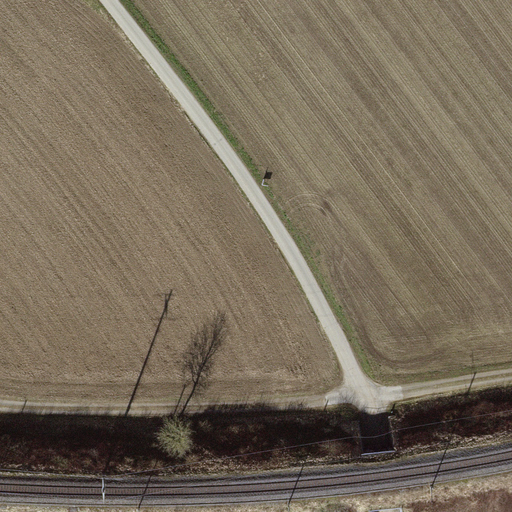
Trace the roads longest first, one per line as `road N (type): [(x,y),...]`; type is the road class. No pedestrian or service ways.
road 1 (track): [(387,511),(365,401),(256,193),(110,0)]
road 2 (track): [(511,371),(365,401),(0,409)]
